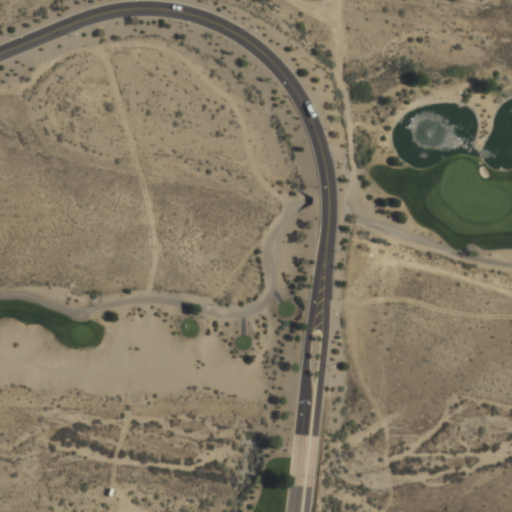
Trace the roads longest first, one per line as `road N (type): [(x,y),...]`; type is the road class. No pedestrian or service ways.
road 1 (residential): [(327,198),(315,131),(280,75),(236,37),(190,16),(101,16),(0,56)]
road 2 (residential): [(327,198),(287,511)]
road 3 (residential): [(305,511),(327,198)]
